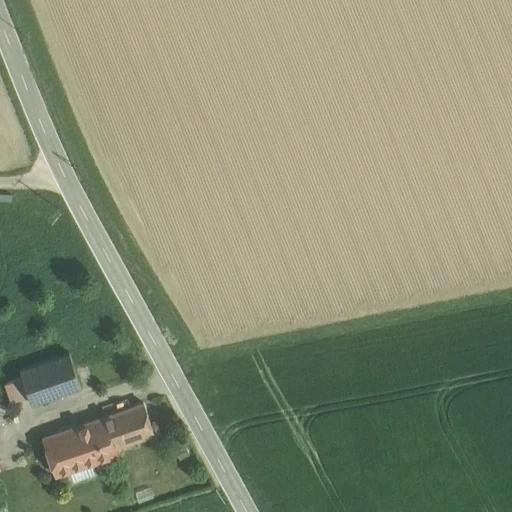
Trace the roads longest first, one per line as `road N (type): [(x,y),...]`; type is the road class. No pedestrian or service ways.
road 1 (tertiary): [(0,19),(67,183),(247,511)]
road 2 (unknown): [(195,417),(40,476)]
